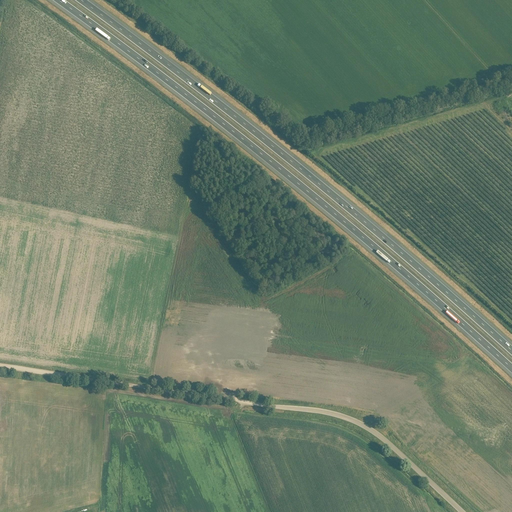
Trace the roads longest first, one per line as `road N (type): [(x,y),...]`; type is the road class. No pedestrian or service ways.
road 1 (motorway): [(57,0),(278,168),(511,369)]
road 2 (motorway): [(511,351),(286,158),(79,0)]
road 3 (unclassified): [(462,511),(361,418),(0,368)]
road 4 (track): [(511,87),(313,151)]
